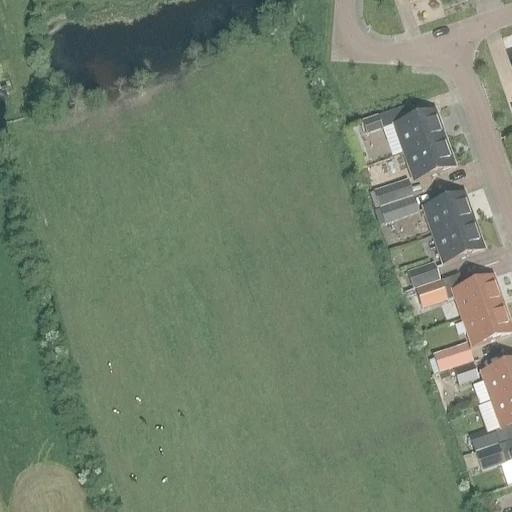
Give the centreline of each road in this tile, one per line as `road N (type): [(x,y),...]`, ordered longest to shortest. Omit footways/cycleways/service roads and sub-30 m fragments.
road 1 (residential): [(511,210),(451,38)]
road 2 (residential): [(451,38),(398,55),(363,52),(344,23),(345,0)]
